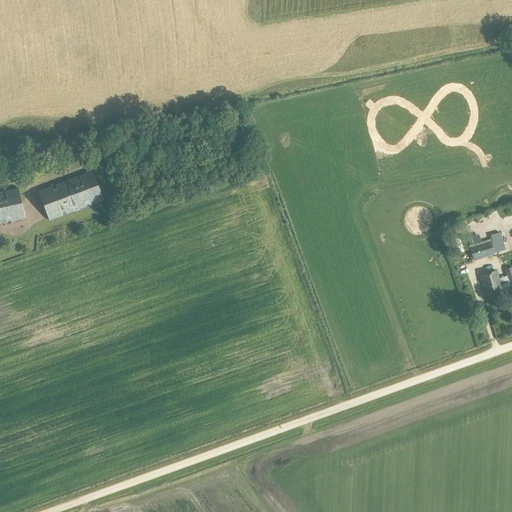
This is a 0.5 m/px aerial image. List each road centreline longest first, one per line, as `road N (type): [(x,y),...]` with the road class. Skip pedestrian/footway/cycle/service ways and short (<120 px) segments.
road 1 (track): [(52,511),(355,403)]
road 2 (track): [(355,403),(511,346)]
